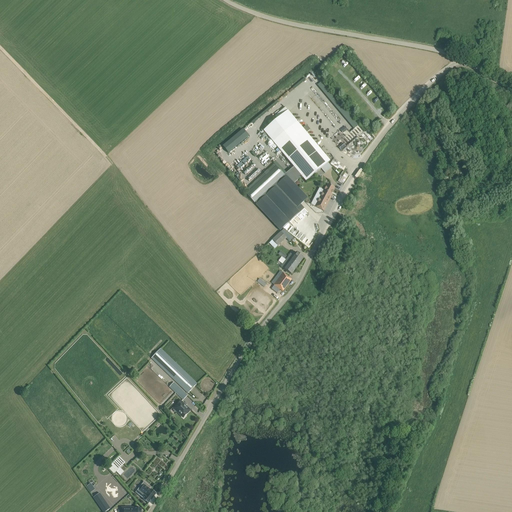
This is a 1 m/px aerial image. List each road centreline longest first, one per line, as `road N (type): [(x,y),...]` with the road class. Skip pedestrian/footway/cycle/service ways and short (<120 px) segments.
road 1 (unclassified): [(149,511),(243,352),(296,285),(360,163),(407,103),(459,59)]
road 2 (unclassified): [(459,59),(268,19),(226,0)]
road 3 (track): [(103,154),(0,47)]
